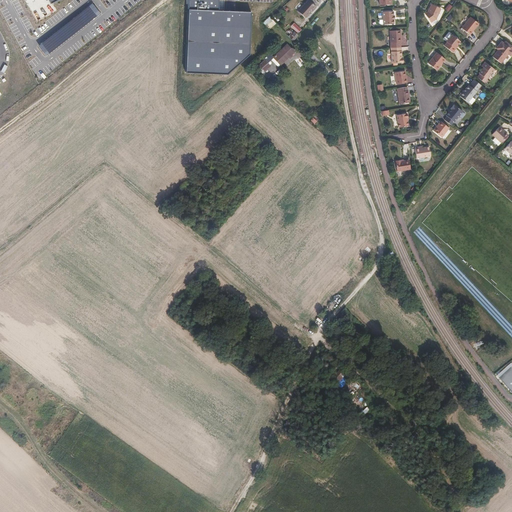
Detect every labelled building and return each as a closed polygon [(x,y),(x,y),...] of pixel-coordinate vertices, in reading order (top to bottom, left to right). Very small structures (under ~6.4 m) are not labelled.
[(189,0),(189,10),(219,11),(219,0),(189,0)] [(317,6),(309,0),(307,0),(298,10),(306,17),(317,6)] [(41,43),(38,46),(46,56),(49,54),(97,16),(100,14),(92,3),(89,6),(41,43)] [(432,4),(428,12),(425,14),(432,23),(437,18),(442,9),(432,4)] [(219,11),(189,10),(186,73),(229,75),(250,55),(252,12),(219,11)] [(394,24),(394,20),(395,20),(395,16),(394,16),(394,12),(383,12),(384,25),(394,24)] [(263,21),(269,28),(276,23),(270,16),(263,21)] [(474,31),(480,24),(471,17),(462,28),(470,35),(473,30),(474,31)] [(298,32),(301,29),(294,22),(291,26),(298,32)] [(402,42),(401,30),(391,31),(392,48),(401,47),(401,42),(402,42)] [(455,48),(461,42),(452,35),(446,42),(447,43),(445,46),(453,53),(456,49),(455,48)] [(498,49),(500,51),(494,58),(502,64),(510,55),(511,57),(511,56),(511,49),(503,43),(498,49)] [(289,59),(293,56),(292,55),(295,52),(290,47),(288,50),(285,47),(275,57),(283,64),(289,59)] [(402,56),(402,47),(401,47),(392,48),(393,64),(404,63),(404,58),(402,58),(402,56)] [(437,70),(442,64),(445,59),(437,53),(428,63),(437,70)] [(280,67),(283,64),(275,57),(273,59),(280,67)] [(262,71),(269,64),(265,58),(257,65),(262,71)] [(488,80),(496,71),(487,63),(483,67),(486,69),(484,71),(483,71),(480,74),(481,75),(479,78),(487,85),(490,81),(488,80)] [(408,83),(406,71),(395,73),(397,85),(408,83)] [(468,103),(482,86),(475,80),(471,86),(470,85),(467,89),(467,90),(466,92),(465,91),(464,92),(463,92),(461,94),(461,97),(468,103)] [(411,102),(409,91),(408,91),(408,87),(398,88),(401,104),(411,102)] [(449,112),(450,113),(447,116),(448,117),(445,120),(452,126),(464,112),(456,105),(455,106),(454,105),(449,112)] [(408,121),(408,118),(407,114),(397,115),(399,128),(408,126),(407,121),(408,121)] [(443,138),(450,129),(442,122),(434,131),(443,138)] [(501,143),(508,135),(498,127),(492,134),(501,143)] [(430,148),(424,149),(424,147),(416,148),(418,159),(432,156),(430,148)] [(412,170),(410,161),(402,162),(402,161),(396,162),(398,173),(412,170)] [(339,370),(333,377),(339,382),(345,375),(339,370)] [(351,376),(347,380),(354,386),(357,382),(351,376)]
